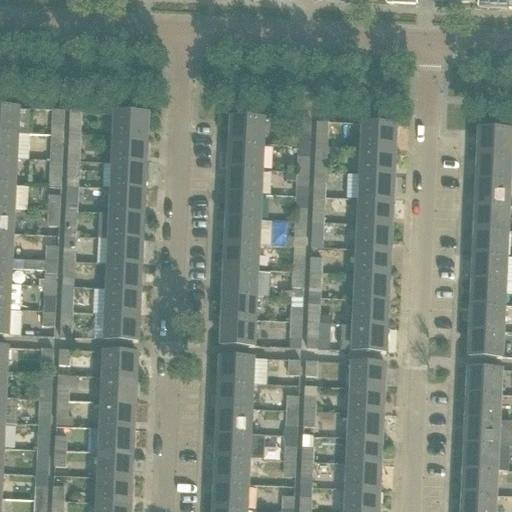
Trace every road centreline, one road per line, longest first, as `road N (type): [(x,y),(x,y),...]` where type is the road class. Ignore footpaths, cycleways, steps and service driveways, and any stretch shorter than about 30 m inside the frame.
road 1 (residential): [(157,511),(179,29)]
road 2 (residential): [(405,511),(429,40)]
road 3 (residential): [(179,29),(429,40)]
road 4 (residential): [(0,20),(179,29)]
